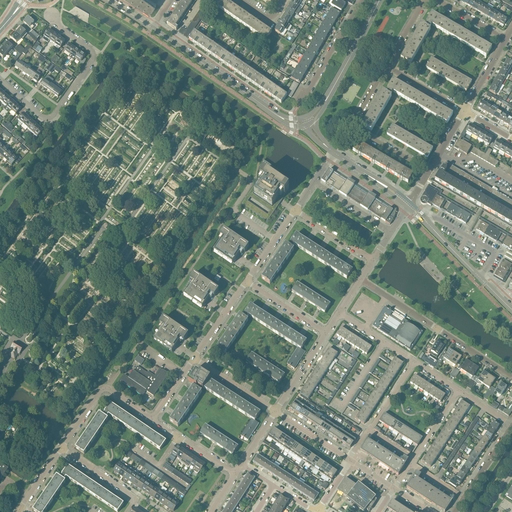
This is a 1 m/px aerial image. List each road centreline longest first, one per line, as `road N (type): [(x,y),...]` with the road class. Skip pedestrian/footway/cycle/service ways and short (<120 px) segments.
road 1 (residential): [(0,79),(47,122),(94,54),(51,15)]
road 2 (tertiary): [(307,121),(282,119),(151,28)]
road 3 (residential): [(511,377),(360,279)]
road 4 (residential): [(428,171),(354,125),(386,66)]
road 5 (tertiary): [(511,310),(408,204)]
road 6 (residential): [(61,448),(103,389),(151,419)]
